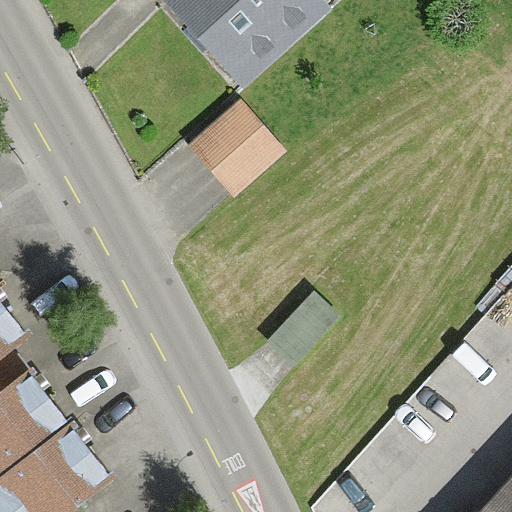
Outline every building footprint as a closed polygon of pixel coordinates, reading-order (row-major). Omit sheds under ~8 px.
[(156,0),(233,92),(324,16),(311,0),(156,0)] [(189,149),(232,198),(286,153),(243,103),(189,149)] [(0,349),(32,323),(0,283),(0,349)] [(265,340),(295,368),(341,321),(311,292),(265,340)] [(60,511),(116,466),(29,359),(0,382),(0,511),(60,511)] [(511,511),(511,463),(466,511),(511,511)]
